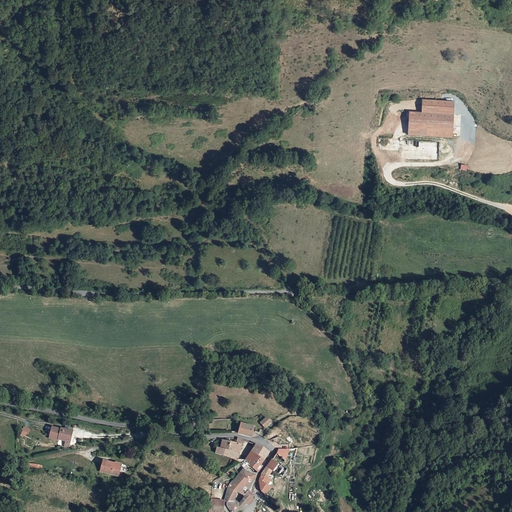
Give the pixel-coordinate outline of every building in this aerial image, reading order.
[(409,111),(408,134),(452,137),(454,101),(422,99),(421,111),(409,111)] [(471,124),(475,122),(470,112),(466,114),(471,124)] [(406,150),(406,162),(440,162),(440,142),(428,142),(428,151),(406,150)] [(511,154),(511,143),(500,142),(499,153),(511,154)] [(482,149),(480,157),(486,158),(489,150),(482,149)] [(262,423),(265,427),(272,422),(269,418),(262,423)] [(253,427),(239,423),(238,433),(252,437),(253,427)] [(28,435),(30,429),(23,426),(21,432),(28,435)] [(61,430),(53,428),(50,438),(59,440),(59,439),(62,439),(63,441),(66,442),(67,439),(71,441),(73,441),(74,438),(72,437),(73,433),(62,429),(61,430)] [(238,444),(235,443),(222,440),(219,448),(215,447),(214,453),(224,457),(224,456),(236,460),(238,455),(236,453),(238,444)] [(256,455),(263,461),(268,452),(262,447),(255,444),(244,461),(250,467),(256,455)] [(278,450),(276,454),(284,460),(288,450),(278,450)] [(284,460),(276,454),(267,467),(260,476),(258,480),(258,483),(259,486),(259,490),(262,493),(263,494),(266,492),(270,487),(269,486),(267,484),(268,482),(266,481),(268,478),(268,477),(267,477),(270,471),(273,471),(277,476),(282,479),(280,476),(281,476),(283,474),(279,472),(282,468),(279,466),(282,463),(284,460)] [(114,463),(115,461),(102,459),(100,469),(118,474),(121,465),(114,463)] [(121,465),(118,474),(121,474),(124,461),(115,459),(115,461),(114,463),(121,465)] [(247,478),(248,473),(243,469),(239,476),(247,478)] [(253,481),(247,478),(247,479),(240,490),(243,491),(243,493),(245,494),(243,497),(245,503),(249,503),(252,500),(250,498),(253,496),(247,492),(251,486),(253,481)] [(227,491),(224,501),(227,502),(227,505),(230,510),(231,511),(236,511),(239,510),(233,501),(237,491),(238,489),(235,482),(234,482),(231,485),(228,488),(227,491)] [(210,503),(208,511),(223,511),(224,501),(210,499),(210,503)]
